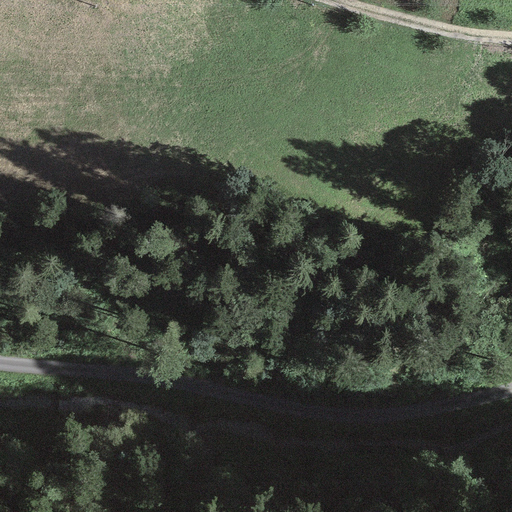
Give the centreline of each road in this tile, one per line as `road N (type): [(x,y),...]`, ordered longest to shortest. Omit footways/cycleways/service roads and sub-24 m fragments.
road 1 (track): [(0,361),(152,377),(350,416),(511,388)]
road 2 (track): [(334,0),(511,38)]
